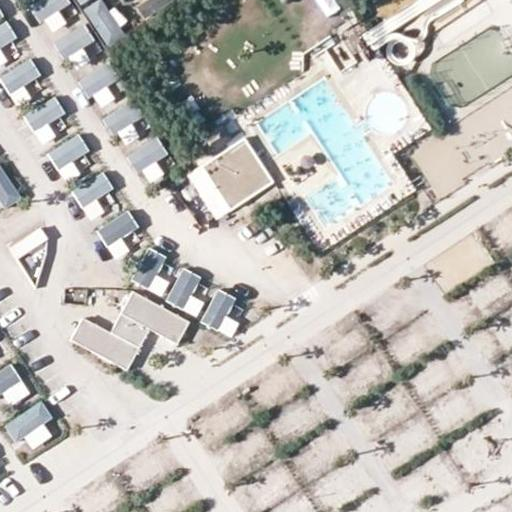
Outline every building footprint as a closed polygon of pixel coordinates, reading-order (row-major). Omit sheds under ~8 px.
[(28,0),(40,24),(72,9),(67,0),(28,0)] [(105,0),(97,0),(86,6),(107,41),(124,31),(105,0)] [(172,0),(137,0),(134,1),(143,20),(175,5),(172,0)] [(0,13),(0,51),(18,40),(0,13)] [(78,52),(86,64),(105,52),(86,22),(55,43),(67,60),(78,52)] [(497,75),(511,66),(493,31),(431,63),(452,103),(483,87),(474,68),(467,72),(462,62),(484,51),(497,75)] [(337,67),(352,58),(342,39),(327,47),(337,67)] [(0,74),(0,75),(8,94),(24,88),(29,98),(47,90),(33,60),(0,74)] [(91,98),(104,90),(110,99),(127,89),(110,61),(80,80),(91,98)] [(45,126),(55,138),(74,124),(52,95),(24,116),(36,132),(45,126)] [(127,127),(135,140),(153,128),(133,98),(104,118),(115,135),(127,127)] [(140,174),(153,165),(161,176),(179,163),(158,135),(128,157),(140,174)] [(85,138),(48,148),(54,169),(71,164),(74,174),(94,168),(85,138)] [(242,139),(199,167),(227,210),(270,182),(242,139)] [(0,202),(4,210),(22,199),(0,161),(0,202)] [(102,171),(77,188),(97,218),(123,201),(102,171)] [(126,212),(99,229),(118,259),(145,242),(126,212)] [(503,249),(511,242),(511,216),(491,232),(503,249)] [(11,245),(19,259),(50,241),(42,227),(11,245)] [(144,252),(135,280),(169,292),(178,264),(144,252)] [(169,296),(201,313),(214,288),(182,271),(169,296)] [(491,308),(511,294),(511,289),(503,276),(480,291),(491,308)] [(69,340),(125,370),(148,329),(176,343),(187,322),(132,291),(109,332),(82,318),(69,340)] [(236,335),(249,306),(216,292),(203,321),(236,335)] [(371,314),(382,332),(407,316),(396,298),(371,314)] [(511,316),(499,325),(510,341),(511,340),(511,316)] [(335,337),(346,354),(371,339),(360,322),(335,337)] [(423,322),(391,344),(403,361),(435,339),(423,322)] [(379,352),(355,367),(366,385),(390,370),(379,352)] [(0,369),(0,403),(7,412),(33,392),(10,362),(0,369)] [(438,363),(412,379),(423,396),(449,381),(438,363)] [(262,407),(287,394),(277,375),(252,388),(262,407)] [(402,387),(379,402),(388,416),(412,401),(402,387)] [(223,434),(251,415),(240,397),(211,417),(223,434)] [(461,397),(435,407),(442,427),(468,417),(461,397)] [(22,450),(59,436),(46,404),(9,418),(22,450)] [(281,444),(311,425),(301,408),(270,427),(281,444)] [(397,431),(406,449),(432,435),(422,417),(397,431)] [(481,426),(463,437),(482,467),(499,456),(481,426)] [(235,448),(244,466),(275,451),(265,433),(235,448)] [(324,445),(294,459),(302,477),(332,463),(324,445)] [(153,450),(123,470),(135,487),(165,467),(153,450)] [(46,476),(58,468),(47,452),(35,460),(46,476)] [(424,472),(434,489),(458,474),(447,458),(424,472)] [(256,484),(266,502),(295,486),(285,468),(256,484)] [(316,494),(328,511),(354,493),(342,476),(316,494)] [(111,479),(83,496),(93,511),(97,511),(122,497),(111,479)] [(176,488),(148,506),(151,511),(176,511),(187,505),(176,488)] [(311,511),(304,500),(284,511),(311,511)] [(374,511),(369,501),(349,511),(374,511)]
